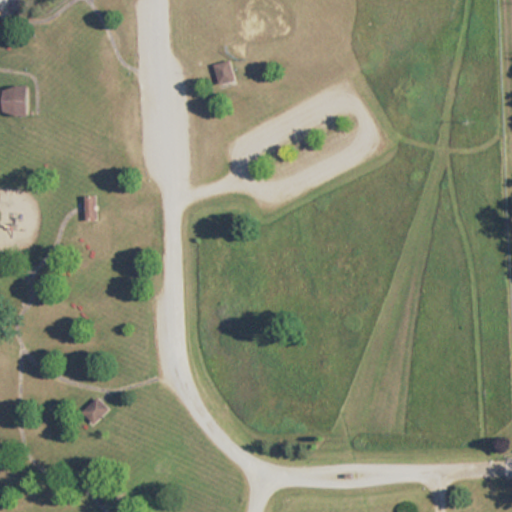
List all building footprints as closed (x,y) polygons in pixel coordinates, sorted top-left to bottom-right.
[(216,54),(225,74),(241,67),(233,47),(216,54)] [(237,80),(231,59),(215,64),(221,85),(237,80)] [(0,113),(27,113),(27,87),(0,86),(0,113)] [(86,183),(86,195),(85,209),(100,210),(101,183),(86,183)] [(99,383),(84,398),(101,414),(115,399),(99,383)] [(83,412),(95,424),(110,409),(98,397),(83,412)]
